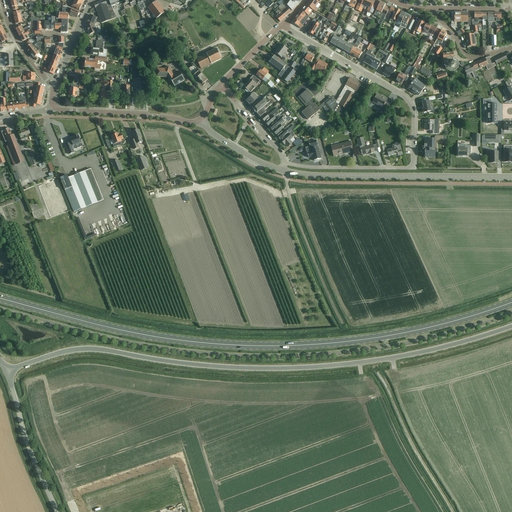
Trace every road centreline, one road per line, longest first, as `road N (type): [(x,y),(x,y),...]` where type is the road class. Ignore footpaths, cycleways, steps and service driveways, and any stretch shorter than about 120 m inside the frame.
road 1 (primary): [(0,298),(139,334),(267,346),(375,338),(511,302)]
road 2 (unclassified): [(4,369),(89,348),(205,365),(333,365),(511,326)]
road 3 (residential): [(325,167),(410,167),(413,109),(398,92),(281,25)]
road 4 (tertiary): [(295,174),(511,177)]
road 5 (unclassified): [(342,323),(292,206),(287,172)]
road 6 (unclassified): [(452,511),(377,372)]
road 7 (unclassified): [(56,511),(4,369)]
road 8 (tertiary): [(200,118),(54,105)]
road 9 (track): [(296,190),(277,193),(246,179),(158,196)]
